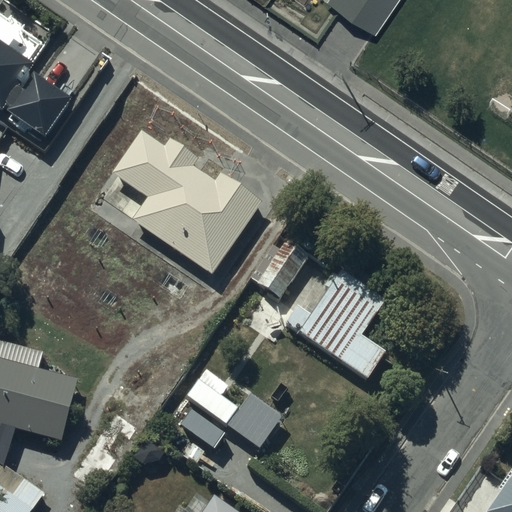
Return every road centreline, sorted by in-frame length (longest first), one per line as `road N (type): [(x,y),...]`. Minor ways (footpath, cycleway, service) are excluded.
road 1 (tertiary): [(144,0),(511,253)]
road 2 (residential): [(396,511),(511,333)]
